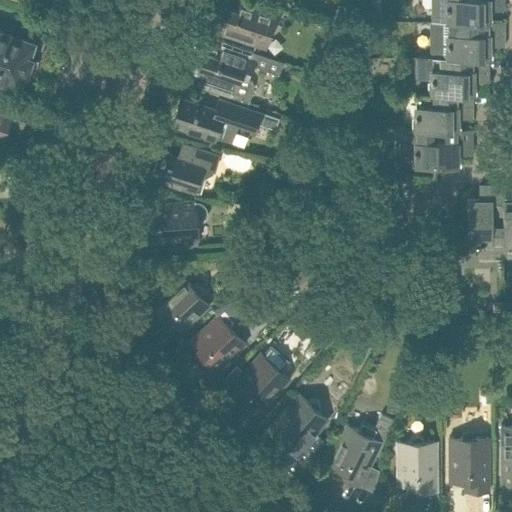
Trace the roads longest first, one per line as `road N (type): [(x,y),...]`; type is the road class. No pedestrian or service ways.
road 1 (residential): [(290,511),(67,267)]
road 2 (residential): [(67,267),(157,0)]
